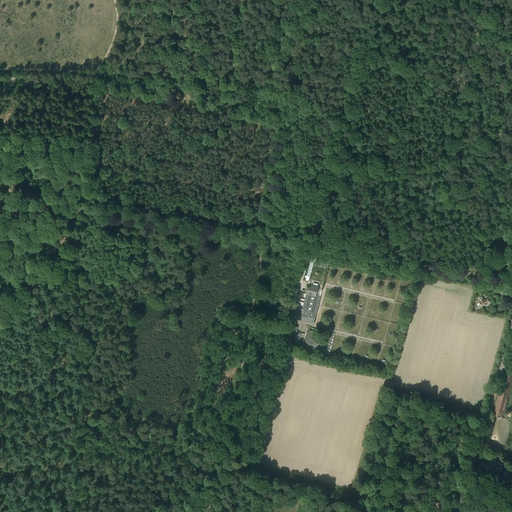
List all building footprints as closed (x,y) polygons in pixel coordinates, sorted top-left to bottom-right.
[(315,296),(318,287),(315,286),(312,285),(312,287),(307,286),(305,293),(308,294),(304,310),(299,309),(297,306),(296,308),(295,310),(295,312),(295,315),(296,315),(298,318),(299,319),(301,319),(306,321),(313,323),(314,318),(315,318),(316,313),(309,311),(313,295),(315,296)] [(483,301),(482,297),(479,298),(481,302),(480,302),(481,306),(489,302),(488,299),(483,301)] [(297,345),(298,341),(294,340),(297,327),(291,325),(289,334),(288,339),(288,342),(292,343),(292,344),(297,345)] [(314,344),(317,342),(319,338),(318,333),(314,331),(310,330),(306,333),(305,337),(306,341),(309,344),(314,344)] [(323,351),(331,352),(331,343),(323,343),(323,351)] [(502,417),(511,381),(511,374),(504,373),(493,415),(502,417)] [(499,473),(503,464),(498,461),(494,468),(482,461),(479,466),(492,473),(494,470),(499,473)]
